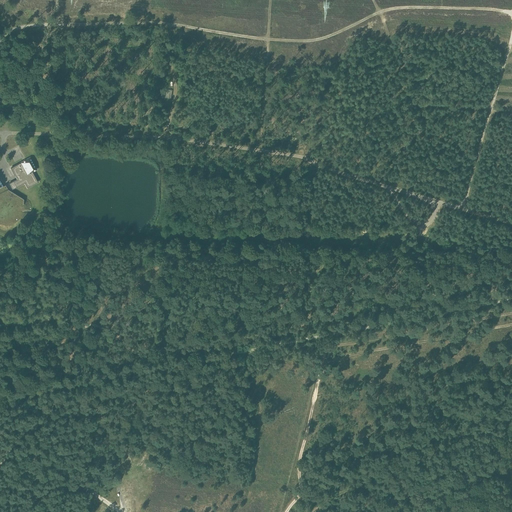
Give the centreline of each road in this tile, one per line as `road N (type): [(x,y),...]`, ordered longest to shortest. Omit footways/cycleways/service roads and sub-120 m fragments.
road 1 (track): [(0,324),(50,318),(97,326),(132,351),(221,345),(307,322),(309,283),(332,261),(511,260)]
road 2 (track): [(0,39),(21,26),(118,22),(316,40),(391,8),(511,14)]
road 3 (track): [(284,511),(299,486),(326,361),(511,323)]
road 4 (track): [(424,224),(413,234),(155,228)]
road 5 (track): [(372,0),(412,105),(511,109)]
road 6 (track): [(511,28),(460,209),(447,205)]
road 7 (track): [(271,0),(260,149)]
road 8 (track): [(56,0),(65,134)]
road 9 (track): [(102,500),(0,435)]
